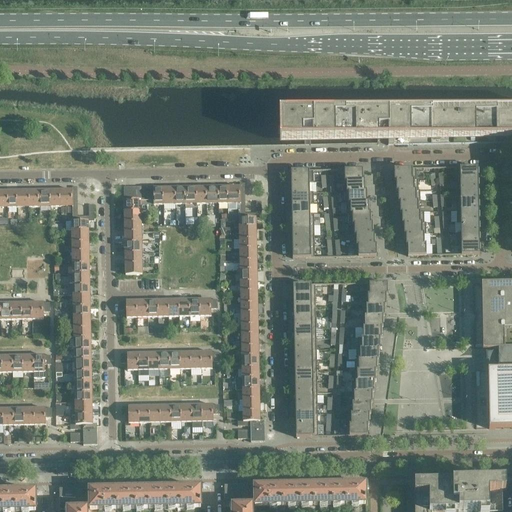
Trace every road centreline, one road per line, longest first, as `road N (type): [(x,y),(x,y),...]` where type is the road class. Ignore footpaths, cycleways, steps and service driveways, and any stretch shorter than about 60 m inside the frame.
road 1 (primary): [(0,37),(511,47)]
road 2 (primary): [(511,18),(0,21)]
road 3 (residential): [(499,270),(499,155),(286,159),(274,171)]
road 4 (tertiary): [(277,462),(511,457)]
road 5 (residential): [(276,275),(499,270)]
road 6 (residential): [(276,275),(277,462)]
road 7 (residential): [(111,465),(107,295)]
road 8 (residential): [(104,174),(274,171)]
road 9 (residential): [(107,295),(104,174)]
